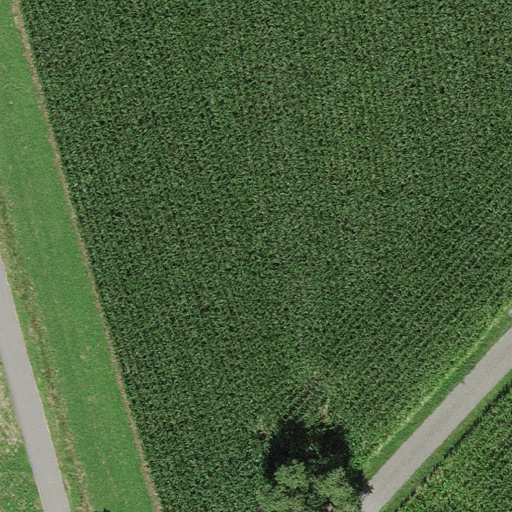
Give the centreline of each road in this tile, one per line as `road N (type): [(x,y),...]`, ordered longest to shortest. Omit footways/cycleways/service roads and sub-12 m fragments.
road 1 (track): [(79,511),(0,214)]
road 2 (track): [(357,511),(511,349)]
